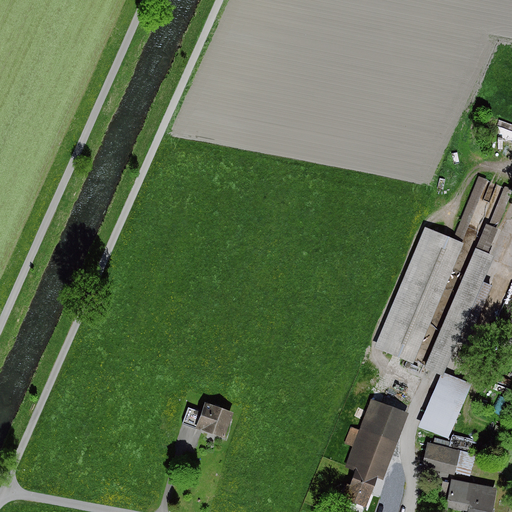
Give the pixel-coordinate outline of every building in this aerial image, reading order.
[(416,367),(467,243),(430,228),(379,352),(416,367)] [(496,255),(477,248),(429,368),(448,375),(496,255)] [(475,386),(448,375),(427,427),(455,437),(475,386)] [(372,507),(380,484),(386,486),(413,413),(368,396),(341,469),(356,475),(348,499),(372,507)] [(238,412),(210,401),(200,428),(228,439),(238,412)] [(185,422),(199,428),(205,412),(191,407),(185,422)] [(464,449),(432,442),(426,471),(457,478),(464,449)] [(497,511),(502,486),(457,478),(452,506),(470,510),(469,511),(497,511)]
